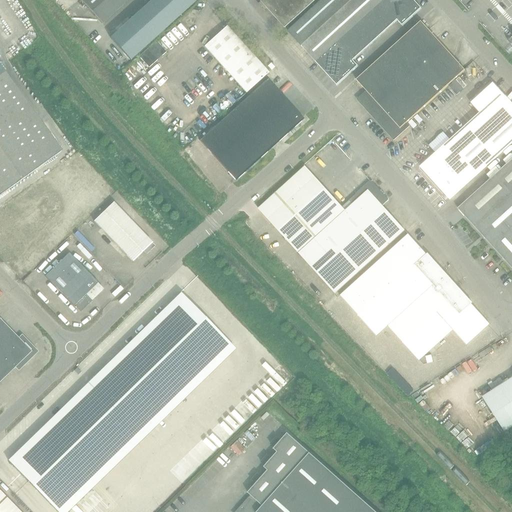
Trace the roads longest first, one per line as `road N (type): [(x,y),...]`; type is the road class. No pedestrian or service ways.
road 1 (unclassified): [(333,114),(74,351)]
road 2 (unclassified): [(333,114),(493,304),(511,314)]
road 3 (unclassified): [(231,0),(333,114)]
